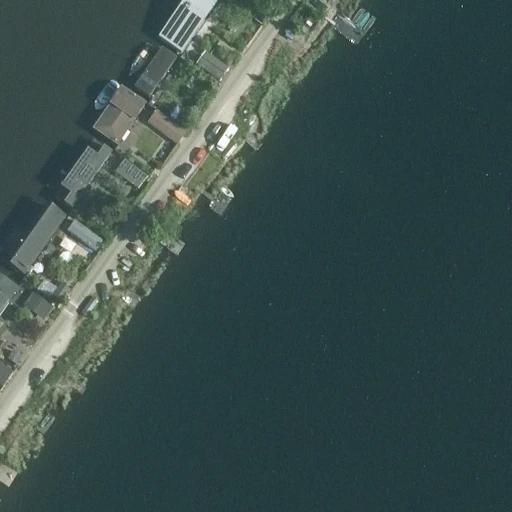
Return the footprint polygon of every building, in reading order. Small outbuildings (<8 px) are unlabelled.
[(193,0),(163,43),(181,56),(220,0),(193,0)] [(174,62),(158,52),(133,88),(149,99),(174,62)] [(204,55),(195,67),(219,84),(227,72),(204,55)] [(147,107),(120,87),(90,129),(117,148),(147,107)] [(176,110),(169,120),(182,129),(189,119),(176,110)] [(156,114),(147,126),(176,148),(185,136),(156,114)] [(112,153),(92,139),(51,199),(71,212),(112,153)] [(123,163),(114,176),(137,192),(146,180),(123,163)] [(67,219),(47,205),(4,266),(25,281),(67,219)] [(0,276),(0,316),(19,290),(0,276)] [(31,295),(22,308),(43,323),(52,310),(31,295)] [(0,367),(0,387),(1,389),(11,375),(0,367)]
